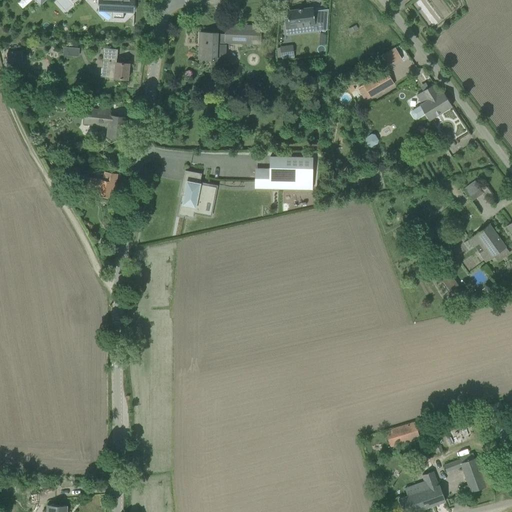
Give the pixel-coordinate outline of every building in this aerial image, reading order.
[(32,0),(20,0),(17,3),(23,9),(32,0)] [(98,0),(98,11),(112,12),(112,13),(112,18),(113,18),(113,19),(123,19),(124,13),(134,13),(135,0),(98,0)] [(286,28),(300,26),(301,31),(310,30),(310,25),(315,24),(313,7),(287,11),(288,18),(284,19),(286,28)] [(217,33),(200,33),(200,45),(201,45),(201,56),(201,59),(199,59),(211,60),(211,64),(225,64),(225,47),(226,42),(260,44),(261,27),(226,26),(225,34),(217,34),(217,33)] [(71,52),(71,48),(63,47),(63,55),(67,56),(71,52)] [(282,57),(294,56),(293,49),(287,50),(287,47),(281,48),(282,57)] [(387,65),(401,61),(396,48),(383,52),(387,65)] [(114,78),(128,80),(128,79),(129,65),(130,64),(116,62),(117,50),(104,49),(104,55),(103,55),(102,69),(108,70),(108,78),(114,78)] [(23,68),(22,51),(7,52),(8,69),(23,68)] [(372,99),(395,83),(386,71),(357,88),(365,101),(372,98),(372,99)] [(442,92),(436,84),(417,95),(422,104),(411,110),(411,114),(414,118),(417,119),(425,114),(429,120),(452,107),(442,91),(442,92)] [(107,137),(124,139),(127,117),(110,115),(111,108),(99,107),(99,110),(85,109),(84,124),(108,126),(107,137)] [(361,139),(366,148),(378,141),(372,132),(361,139)] [(270,169),(269,189),(312,190),(313,157),(270,156),(270,169)] [(186,191),(183,204),(181,204),(179,215),(193,218),(194,212),(203,214),(206,198),(214,200),(216,191),(208,189),(208,186),(200,184),(202,174),(185,171),(182,191),(186,191)] [(100,196),(109,197),(111,189),(115,189),(118,174),(104,172),(103,180),(83,176),(81,186),(93,188),(92,193),(93,196),(100,197),(100,196)] [(491,193),(486,185),(480,189),(485,197),(491,193)] [(70,201),(76,197),(71,190),(65,194),(70,201)] [(506,247),(490,225),(469,239),(486,262),(506,247)] [(450,290),(457,285),(451,275),(444,279),(450,290)] [(464,293),(460,287),(451,293),(452,294),(457,301),(461,298),(460,297),(464,293)] [(415,422),(386,431),(391,448),(420,439),(415,422)] [(443,451),(438,440),(431,442),(436,454),(443,451)] [(482,455),(475,458),(473,453),(459,458),(460,460),(444,465),(446,472),(462,467),(468,485),(460,488),(463,495),(471,492),(493,484),(482,455)] [(422,475),(424,482),(405,488),(407,496),(399,499),(403,511),(415,511),(445,501),(446,501),(440,484),(439,485),(434,471),(422,475)]
